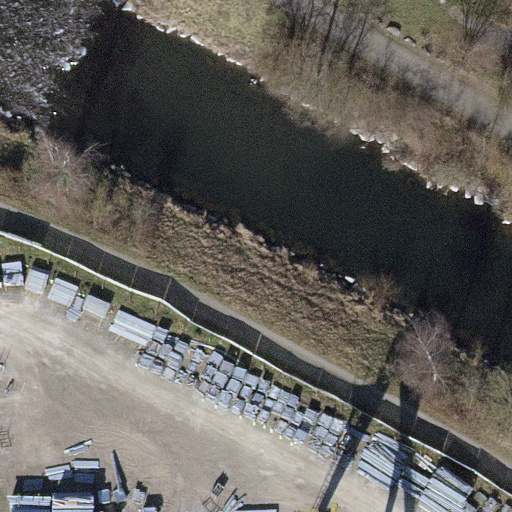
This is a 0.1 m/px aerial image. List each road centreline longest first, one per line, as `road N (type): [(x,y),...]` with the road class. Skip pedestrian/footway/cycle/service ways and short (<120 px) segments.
road 1 (track): [(511,478),(283,351),(0,216)]
road 2 (track): [(298,0),(511,123)]
